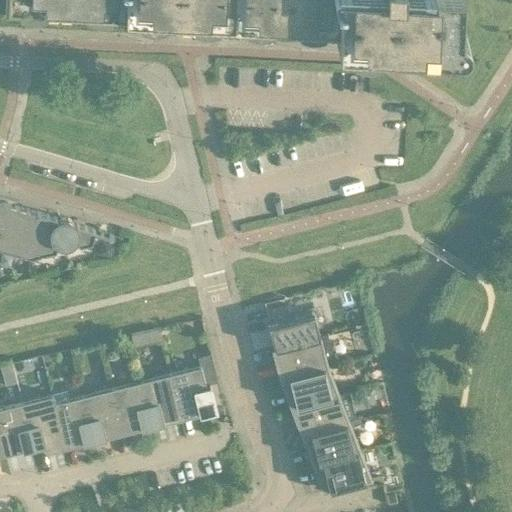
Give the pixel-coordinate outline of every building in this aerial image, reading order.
[(335,41),(456,46),(458,46),(459,46),(461,45),(462,44),(463,42),(464,41),(465,39),(465,38),(465,36),(465,34),(465,32),(464,31),(463,29),(462,28),(460,27),(458,27),(457,26),(458,0),(4,0),(4,10),(335,27),(335,41)] [(21,228),(27,208),(5,202),(0,219),(0,245),(24,253),(30,231),(21,228)] [(55,216),(27,208),(21,228),(30,231),(24,253),(29,254),(54,248),(57,241),(55,241),(54,239),(52,238),(51,236),(50,235),(50,233),(49,231),(49,229),(50,227),(50,225),(51,224),(52,222),(53,220),(55,219),(56,218),(55,216)] [(59,217),(56,218),(55,219),(53,220),(52,222),(51,224),(50,225),(50,227),(49,229),(49,231),(50,233),(50,235),(51,236),(52,238),(54,239),(55,241),(57,241),(59,242),(61,242),(62,243),(64,242),(66,242),(68,241),(70,240),(71,239),(72,238),(78,243),(90,240),(94,228),(75,222),(74,223),(72,221),(70,219),(69,218),(67,217),(65,217),(63,217),(61,217),(59,217)] [(267,322),(273,346),(319,335),(313,311),(267,322)] [(158,327),(130,334),(133,345),(161,339),(158,327)] [(326,364),(319,335),(273,346),(280,375),(326,364)] [(200,363),(169,371),(180,416),(215,407),(209,383),(217,381),(210,354),(198,357),(200,363)] [(337,392),(326,364),(280,375),(291,403),(337,392)] [(169,371),(140,378),(152,423),(180,416),(169,371)] [(152,423),(140,378),(111,386),(122,430),(152,423)] [(111,386),(82,393),(93,438),(122,430),(111,386)] [(51,392),(21,400),(33,445),(42,442),(44,450),(64,445),(53,400),(51,392)] [(337,392),(291,403),(302,431),(348,420),(337,392)] [(93,438),(82,393),(53,400),(64,445),(93,438)] [(33,445),(21,400),(0,405),(0,437),(4,452),(33,445)] [(349,420),(351,428),(361,425),(359,417),(349,420)] [(348,420),(302,431),(313,460),(358,448),(348,420)] [(358,448),(313,460),(324,488),(334,486),(370,477),(358,448)] [(393,492),(386,494),(388,502),(395,500),(393,492)]
